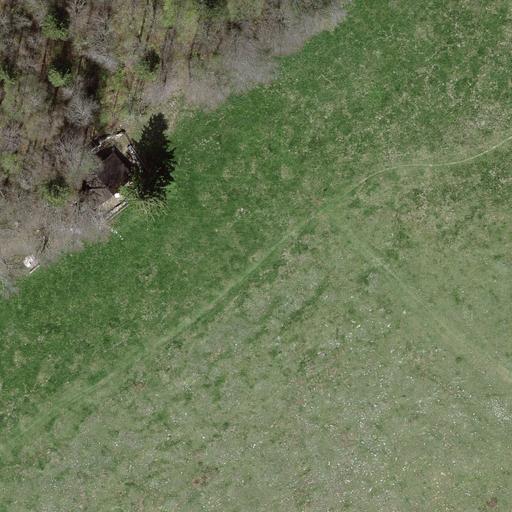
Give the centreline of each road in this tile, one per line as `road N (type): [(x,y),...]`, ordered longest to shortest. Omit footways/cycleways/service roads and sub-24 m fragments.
road 1 (track): [(0,449),(329,203)]
road 2 (track): [(329,203),(382,249),(441,342),(511,386)]
